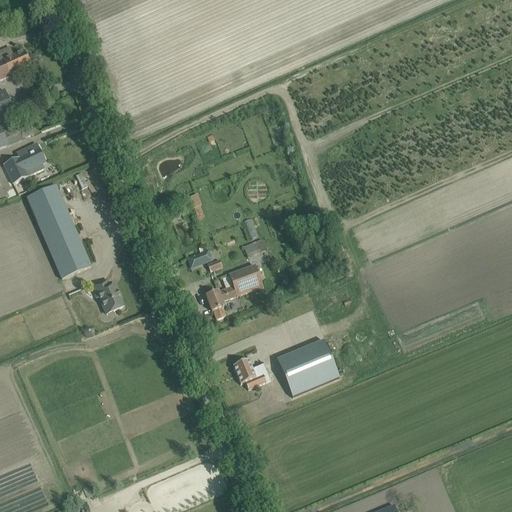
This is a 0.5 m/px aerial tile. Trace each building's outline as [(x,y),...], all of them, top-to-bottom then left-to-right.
[(10,77),(30,68),(24,53),(13,57),(10,48),(0,52),(0,81),(1,82),(10,77)] [(0,125),(22,117),(19,109),(11,112),(4,94),(0,95),(0,125)] [(34,135),(30,125),(19,129),(23,140),(34,135)] [(20,141),(16,131),(3,137),(7,146),(20,141)] [(44,171),(42,165),(45,164),(37,147),(28,151),(18,156),(20,159),(5,167),(14,185),(31,177),(44,171)] [(82,175),(77,176),(81,190),(86,189),(82,175)] [(91,268),(67,213),(56,188),(27,200),(61,281),(91,268)] [(197,195),(189,197),(198,221),(205,218),(197,195)] [(251,240),(258,238),(252,220),(245,222),(251,240)] [(251,248),(244,250),(248,260),(255,258),(251,248)] [(212,262),(208,252),(187,260),(191,270),(212,262)] [(222,270),(219,263),(207,267),(210,274),(222,270)] [(218,293),(206,297),(211,313),(213,313),(216,322),(225,318),(222,309),(224,309),(222,304),(236,299),(263,290),(259,279),(233,288),(234,292),(221,296),(220,293),(218,294),(218,293)] [(123,309),(117,294),(118,293),(115,287),(110,289),(106,281),(91,288),(96,299),(99,298),(106,316),(123,309)] [(323,342),(277,362),(292,399),(339,380),(323,342)] [(245,384),(248,391),(271,382),(265,369),(254,374),(248,361),(244,363),(243,361),(237,364),(237,366),(233,368),(240,386),(245,384)]
